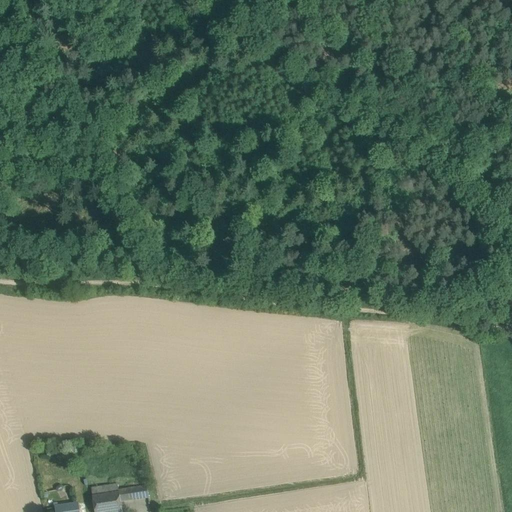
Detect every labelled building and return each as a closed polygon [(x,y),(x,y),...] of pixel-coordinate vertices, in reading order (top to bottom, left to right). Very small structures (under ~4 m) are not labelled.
[(118,484),(91,489),(93,496),(119,492),(118,490),(118,484)] [(147,486),(140,487),(142,499),(149,498),(147,486)] [(140,487),(118,490),(119,492),(121,502),(142,499),(140,487)] [(119,492),(93,496),(95,511),(122,511),(121,502),(119,492)] [(62,503),(58,504),(57,508),(56,507),(56,511),(64,511),(64,506),(62,506),(62,503)] [(86,511),(86,503),(64,506),(64,511),(86,511)]
